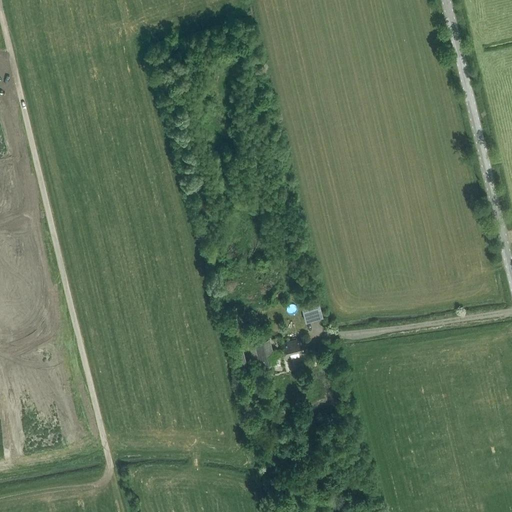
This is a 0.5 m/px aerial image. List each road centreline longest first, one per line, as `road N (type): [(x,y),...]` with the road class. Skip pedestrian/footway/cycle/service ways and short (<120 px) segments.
road 1 (unclassified): [(511,270),(447,0)]
road 2 (track): [(511,310),(324,334)]
